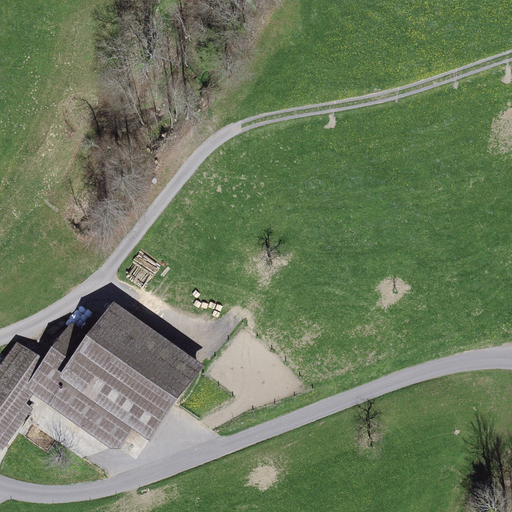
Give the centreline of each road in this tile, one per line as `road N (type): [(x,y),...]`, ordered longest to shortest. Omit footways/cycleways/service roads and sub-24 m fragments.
road 1 (track): [(511,52),(377,98),(256,117),(206,149),(109,268),(35,327),(0,337)]
road 2 (unclassified): [(511,361),(451,363),(98,488),(50,496),(0,486)]
